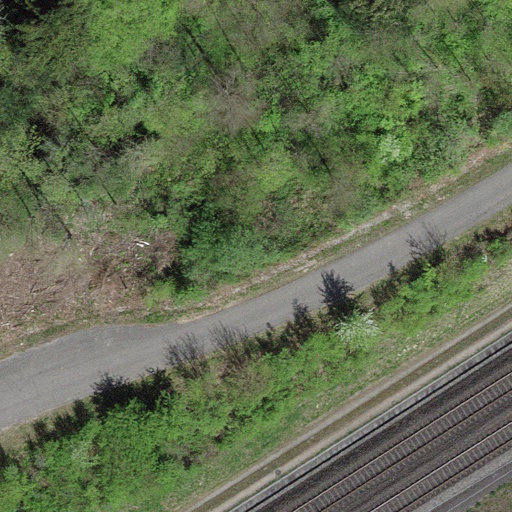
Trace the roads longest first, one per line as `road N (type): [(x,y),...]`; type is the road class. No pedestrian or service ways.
road 1 (residential): [(511,183),(341,277),(0,402)]
road 2 (track): [(199,511),(511,313)]
